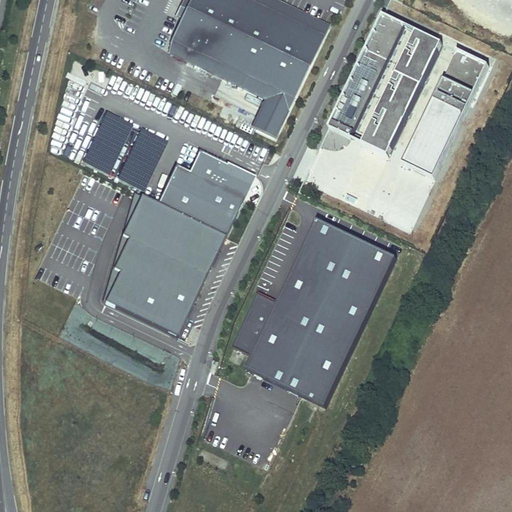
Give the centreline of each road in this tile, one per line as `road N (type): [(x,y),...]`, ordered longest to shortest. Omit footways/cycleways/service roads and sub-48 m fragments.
road 1 (unclassified): [(150,511),(213,309),(364,0)]
road 2 (tertiary): [(48,0),(0,261)]
